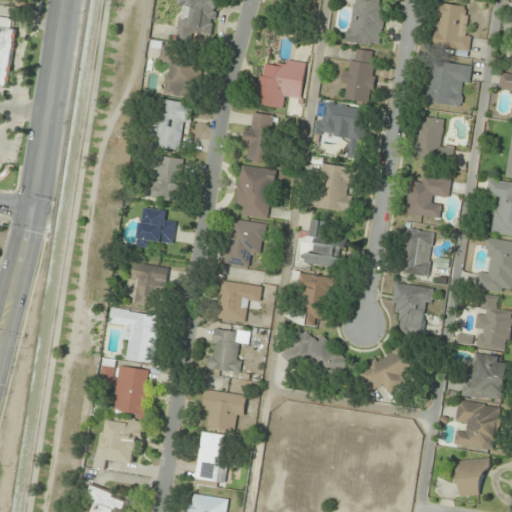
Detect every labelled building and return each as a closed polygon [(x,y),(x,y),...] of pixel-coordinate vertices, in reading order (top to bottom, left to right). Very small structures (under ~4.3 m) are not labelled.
[(182,0),(177,37),(214,42),(219,0),(182,0)] [(353,0),(348,43),(383,47),(388,6),(380,5),(380,0),(353,0)] [(472,36),(467,35),(470,7),(438,3),(434,49),(470,53),(472,36)] [(0,72),(11,74),(16,16),(0,14),(0,72)] [(164,93),(197,99),(205,52),(162,45),(159,63),(169,64),(164,93)] [(346,61),(341,87),(347,88),(345,100),(371,104),(379,53),(357,49),(355,62),(346,61)] [(308,63),(284,59),(283,67),(263,64),(257,106),(284,110),(286,98),(303,101),(308,63)] [(471,65),(433,59),(426,102),(465,108),(471,65)] [(511,74),(502,73),(499,89),(511,91),(511,74)] [(184,123),(192,124),(195,104),(161,99),(154,147),(181,151),(184,123)] [(361,159),(369,110),(323,102),(318,134),(350,139),(347,157),(361,159)] [(280,117),(250,113),(246,147),(250,147),(248,160),(274,164),(280,117)] [(418,117),(415,160),(453,162),(454,145),(443,145),(445,118),(418,117)] [(185,159),(156,155),(150,199),(180,202),(185,159)] [(278,171),(242,164),(234,204),(245,206),(243,215),(269,220),(278,171)] [(321,210),(353,211),(354,166),(322,165),(321,210)] [(409,183),(405,214),(438,219),(441,198),(450,199),(453,179),(422,175),(420,184),(409,183)] [(493,234),(511,236),(511,180),(489,178),(487,196),(497,197),(493,234)] [(152,249),(153,241),(174,243),(176,223),(166,222),(167,211),(142,209),(139,248),(152,249)] [(225,264),(251,268),(253,256),(263,257),(268,224),(232,219),(225,264)] [(346,238),(327,236),(328,222),(311,220),(306,265),(342,269),(346,238)] [(435,233),(406,229),(401,274),(430,278),(435,233)] [(511,241),(486,238),(484,256),(491,257),(489,272),(480,271),(477,289),(511,294),(511,241)] [(156,307),(159,287),(168,288),(170,268),(137,264),(132,304),(156,307)] [(334,279),(304,277),(303,287),(309,287),(305,325),(317,326),(317,319),(330,321),(334,279)] [(218,320),(248,324),(250,304),(261,305),(263,286),(222,282),(218,320)] [(399,334),(423,337),(427,307),(432,307),(435,289),(396,284),(392,312),(402,314),(399,334)] [(499,299),(479,296),(475,337),(459,335),(458,345),(510,351),(511,331),(511,312),(498,311),(499,299)] [(127,360),(154,364),(161,316),(113,310),(111,325),(125,327),(123,341),(129,342),(127,360)] [(250,346),(251,335),(215,329),(208,369),(242,375),(245,362),(238,360),(241,344),(250,346)] [(324,337),(317,343),(305,331),(282,355),(302,374),(312,364),(332,383),(351,363),(324,337)] [(401,378),(417,370),(406,347),(359,369),(370,392),(384,385),(388,394),(405,386),(401,378)] [(461,397),(504,403),(510,358),(476,354),(473,375),(465,374),(461,397)] [(148,414),(150,368),(117,366),(115,413),(148,414)] [(211,412),(209,428),(234,431),(236,416),(245,417),(248,396),(206,390),(203,411),(211,412)] [(498,451),(503,407),(460,402),(454,446),(498,451)] [(99,449),(108,450),(107,461),(138,464),(143,422),(109,418),(107,436),(100,435),(99,449)] [(195,478),(223,484),(233,438),(205,432),(195,478)] [(459,496),(482,495),(481,476),(491,476),(490,459),(459,460),(459,496)] [(92,511),(123,511),(127,498),(92,488),(89,498),(96,500),(92,511)] [(227,511),(229,499),(192,495),(189,511),(227,511)]
